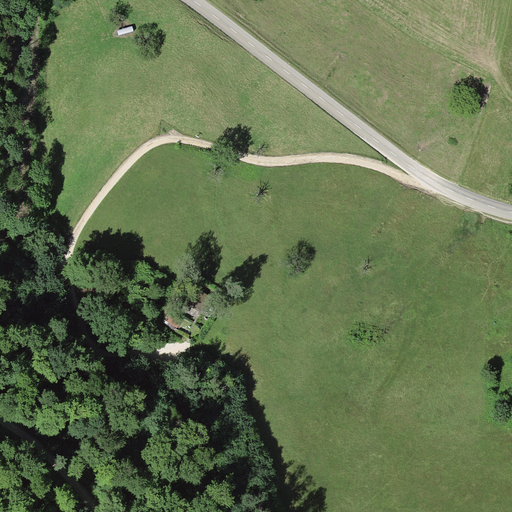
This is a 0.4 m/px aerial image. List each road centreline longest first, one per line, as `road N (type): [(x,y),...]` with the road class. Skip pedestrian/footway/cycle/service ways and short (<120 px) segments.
road 1 (track): [(443,189),(359,162),(271,162),(167,139),(125,166),(64,261),(32,263)]
road 2 (tertiary): [(193,0),(443,189),(511,211)]
road 3 (track): [(64,261),(98,350),(176,346)]
road 4 (track): [(94,511),(55,463),(0,420)]
